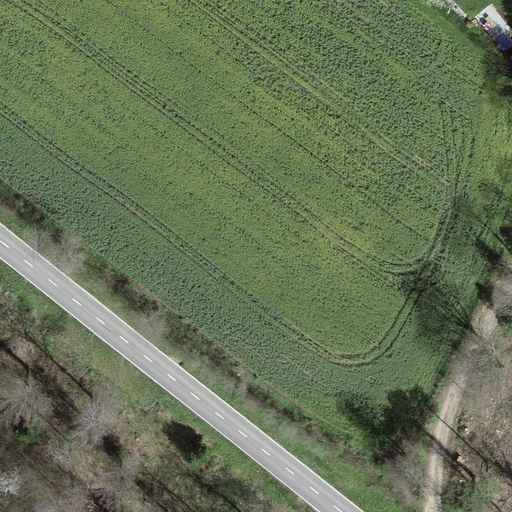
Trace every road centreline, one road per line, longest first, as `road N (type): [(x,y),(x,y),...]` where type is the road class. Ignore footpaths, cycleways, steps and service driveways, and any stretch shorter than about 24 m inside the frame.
road 1 (tertiary): [(0,240),(341,511)]
road 2 (track): [(453,511),(511,316)]
